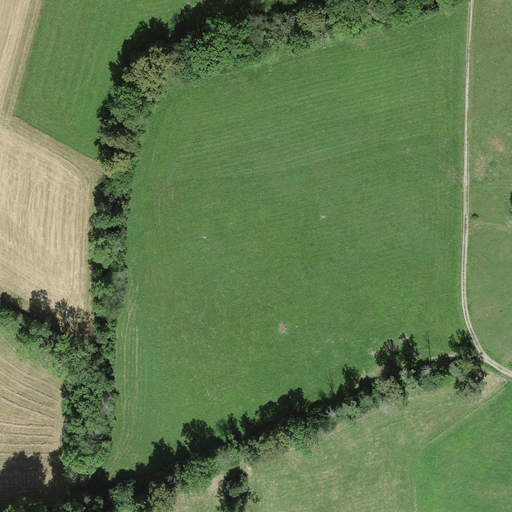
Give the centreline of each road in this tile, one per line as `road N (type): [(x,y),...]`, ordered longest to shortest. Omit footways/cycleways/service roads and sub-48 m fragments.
road 1 (track): [(511,374),(480,349),(465,311),(470,0)]
road 2 (track): [(480,349),(368,364),(281,412)]
